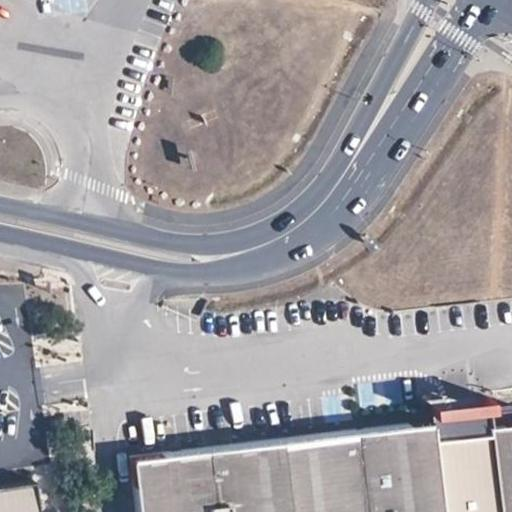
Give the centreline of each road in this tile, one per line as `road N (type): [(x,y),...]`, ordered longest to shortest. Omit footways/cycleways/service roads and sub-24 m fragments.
road 1 (secondary): [(0,232),(206,274),(257,267),(315,244),(347,224),(479,0)]
road 2 (secondary): [(426,0),(331,173),(283,222),(235,242),(199,244),(0,204)]
